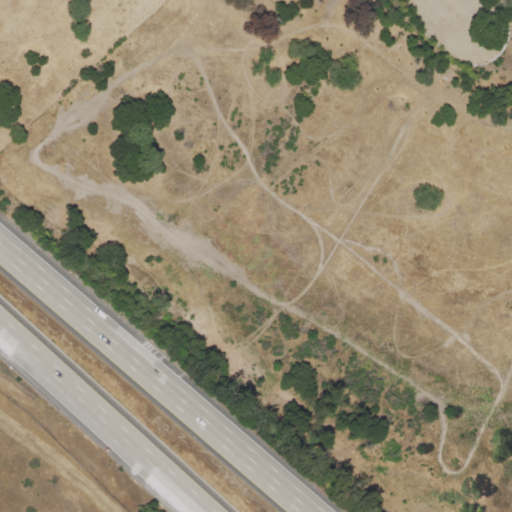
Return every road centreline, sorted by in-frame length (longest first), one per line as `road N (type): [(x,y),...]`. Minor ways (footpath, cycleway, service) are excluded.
road 1 (motorway): [(313,511),(0,243)]
road 2 (motorway): [(0,325),(204,511)]
